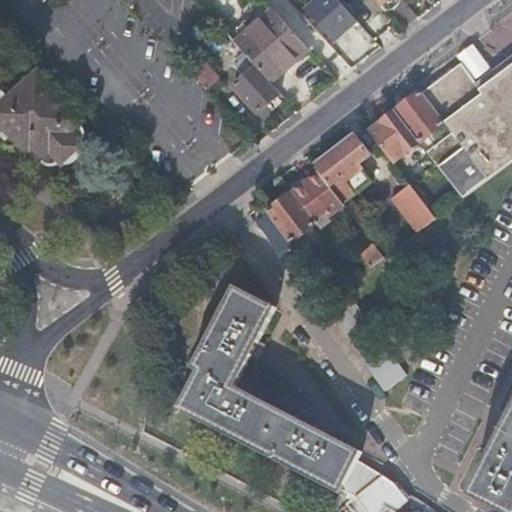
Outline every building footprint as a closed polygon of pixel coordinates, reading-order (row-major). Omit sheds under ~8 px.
[(297,0),(308,10),(317,0),(297,0)] [(339,0),(320,0),(308,12),(338,44),(361,23),(339,0)] [(375,0),(385,11),(398,0),(375,0)] [(274,7),(236,41),(248,54),(258,64),(272,80),(309,47),(274,7)] [(459,62),(422,92),(445,122),(488,178),(511,160),(511,51),(474,81),(459,62)] [(258,64),(248,54),(235,65),(244,76),(235,84),(260,111),(281,91),(272,80),(258,64)] [(204,61),(191,72),(206,88),(211,94),(224,83),(204,61)] [(7,93),(0,99),(0,118),(29,150),(33,147),(45,160),(49,162),(51,163),(54,164),(56,163),(60,162),(63,160),(65,162),(83,145),(81,143),(86,138),(88,136),(88,133),(88,131),(86,127),(81,122),(84,119),(40,70),(10,97),(7,93)] [(395,111),(419,143),(445,122),(422,92),(421,91),(395,111)] [(370,130),(394,162),(419,143),(395,111),(370,130)] [(356,136),(316,167),(319,172),(329,185),(341,176),(344,181),(362,168),(358,163),(369,154),(356,136)] [(319,172),(293,192),(317,225),(344,204),(329,185),(319,172)] [(392,197),(418,230),(436,217),(410,183),(392,197)] [(292,191),(267,211),(300,257),(326,237),(317,225),(293,192),(292,191)] [(361,256),(369,267),(383,256),(374,245),(361,256)] [(344,285),(328,297),(323,301),(385,388),(407,372),(406,371),(391,382),(329,298),(346,287),(344,285)] [(391,382),(406,371),(346,287),(329,298),(391,382)] [(177,411),(339,497),(340,494),(355,465),(354,464),(358,456),(325,438),(326,434),(315,428),(313,432),(246,396),(248,392),(235,385),(250,357),(254,359),(260,346),(256,344),(274,310),(233,289),(191,368),(197,372),(177,411)] [(511,511),(511,417),(469,500),(491,511),(511,511)] [(355,465),(340,494),(353,501),(345,508),(347,511),(348,511),(396,511),(406,504),(405,503),(407,500),(399,492),(397,494),(391,486),(355,465)]
